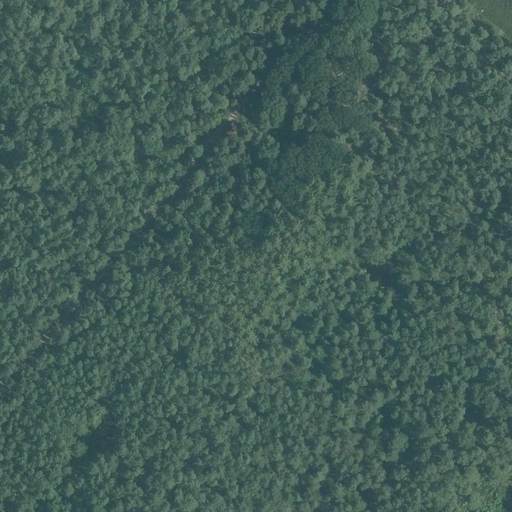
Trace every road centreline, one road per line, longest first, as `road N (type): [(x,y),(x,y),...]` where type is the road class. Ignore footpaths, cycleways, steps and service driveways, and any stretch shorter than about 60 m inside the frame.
road 1 (track): [(350,0),(0,391)]
road 2 (track): [(417,511),(116,245)]
